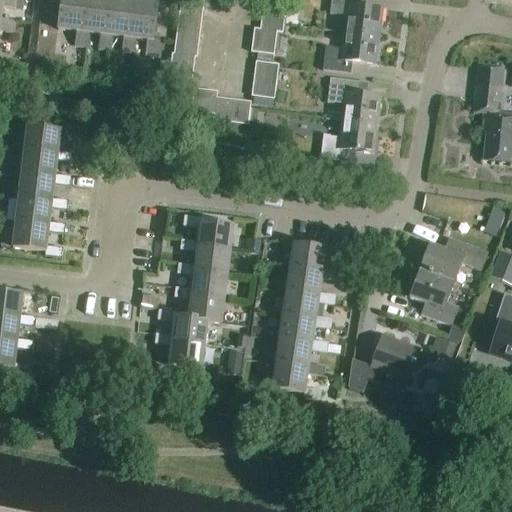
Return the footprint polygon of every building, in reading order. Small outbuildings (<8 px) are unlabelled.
[(0,4),(0,16),(1,11),(16,13),(17,0),(2,0),(1,5),(0,4)] [(86,0),(61,0),(57,32),(77,34),(75,50),(86,51),(88,36),(82,35),(86,0)] [(110,2),(92,0),(86,0),(82,35),(88,36),(100,37),(98,52),(110,54),(112,39),(105,38),(110,2)] [(180,0),(179,12),(202,15),(203,3),(182,0),(180,0)] [(301,0),(299,0),(288,0),(288,10),(300,11),(301,0)] [(378,39),(382,11),(358,8),(359,0),(330,0),(328,17),(336,18),(336,17),(344,18),(342,35),(378,39)] [(133,5),(110,2),(105,38),(112,39),(123,40),(122,55),(134,57),(136,42),(129,41),(133,5)] [(157,8),(133,5),(129,41),(136,42),(147,43),(145,58),(157,60),(159,42),(153,42),(157,8)] [(262,10),(261,21),(283,24),(285,12),(262,10)] [(179,12),(177,23),(200,26),(202,15),(179,12)] [(261,21),(259,32),(275,35),(282,36),(283,24),(261,21)] [(0,34),(13,36),(14,25),(0,22),(0,34)] [(200,26),(177,23),(176,34),(199,37),(200,26)] [(275,35),(259,32),(253,32),(252,43),(274,46),(275,35)] [(199,37),(176,34),(174,46),(198,49),(199,37)] [(378,39),(342,35),(340,52),(331,51),(331,50),(324,49),(321,74),(349,78),(351,65),(375,68),(378,39)] [(274,46),(252,43),(250,55),(257,55),(256,61),(272,63),(274,46)] [(198,49),(174,46),(173,57),(196,60),(198,49)] [(171,57),(169,68),(193,71),(194,60),(196,61),(196,60),(173,57),(171,57)] [(253,77),(276,79),(277,68),(255,65),(253,77)] [(511,118),(498,117),(503,69),(478,67),(472,115),(482,116),(480,138),(485,138),(482,163),(511,167),(511,158),(511,118)] [(193,71),(169,68),(168,80),(191,83),(193,71)] [(253,77),(252,88),(274,90),(276,79),(253,77)] [(367,86),(329,81),(326,106),(334,107),(334,106),(342,107),(340,124),(376,128),(379,100),(366,98),(367,86)] [(274,90),(252,88),(250,99),(273,102),(274,90)] [(247,128),(247,125),(250,105),(215,101),(216,95),(193,92),(190,115),(213,118),(212,124),(247,128)] [(376,128),(340,124),(338,140),(330,139),(330,138),(323,137),(319,162),(348,166),(350,154),(372,156),(376,128)] [(57,154),(60,134),(27,130),(23,156),(57,160),(56,164),(72,166),(74,156),(57,154)] [(21,179),(54,183),(53,188),(69,190),(71,180),(55,178),(56,164),(57,160),(23,156),(21,179)] [(67,214),(68,204),(52,202),(53,188),(54,183),(21,179),(18,203),(51,207),(51,212),(67,214)] [(51,207),(18,203),(15,227),(48,231),(48,236),(64,238),(65,228),(49,226),(51,212),(51,207)] [(197,245),(197,248),(230,253),(233,230),(199,226),(200,221),(184,219),(183,229),(199,231),(197,245)] [(48,231),(15,227),(12,251),(45,255),(44,259),(61,261),(62,251),(46,249),(48,236),(48,231)] [(258,257),(260,244),(247,242),(246,255),(258,257)] [(429,247),(419,274),(453,287),(460,267),(481,275),(487,256),(448,242),(444,252),(429,247)] [(193,273),(227,277),(230,253),(197,248),(197,245),(181,243),(180,253),(196,255),(194,268),(193,273)] [(325,252),(292,247),(288,273),(322,278),(321,282),(337,284),(338,275),(322,272),(325,252)] [(489,280),(511,288),(511,258),(500,254),(489,280)] [(224,302),(227,277),(193,273),(194,268),(178,267),(177,277),(193,279),(191,293),(190,298),(224,302)] [(322,278),(288,273),(285,297),(318,302),(317,306),(333,308),(335,298),(319,296),(321,282),(322,278)] [(411,281),(404,300),(424,307),(420,318),(450,329),(457,310),(446,306),(453,287),(419,274),(416,283),(411,281)] [(349,276),(338,275),(337,284),(348,286),(349,276)] [(188,321),(187,322),(207,325),(221,327),(224,302),(190,298),(191,293),(175,291),(174,301),(190,303),(188,321)] [(19,318),(22,298),(0,295),(0,321),(19,324),(18,328),(34,330),(36,320),(19,318)] [(318,302),(285,297),(281,320),(315,325),(314,329),(330,332),(331,322),(315,320),(317,306),(318,302)] [(501,326),(490,356),(510,363),(510,364),(511,364),(511,300),(504,297),(495,324),(501,326)] [(187,322),(188,321),(175,320),(176,316),(158,314),(157,324),(173,326),(172,339),(171,344),(204,348),(207,325),(187,322)] [(315,325),(281,320),(278,344),(311,349),(310,353),(326,355),(328,347),(328,346),(312,343),(314,329),(315,325)] [(19,324),(0,321),(0,345),(16,348),(16,352),(32,354),(33,344),(17,342),(18,328),(19,324)] [(171,344),(172,339),(155,337),(154,347),(170,349),(168,370),(201,374),(204,348),(171,344)] [(419,353),(381,339),(370,370),(351,363),(347,391),(362,397),(367,384),(378,388),(382,376),(408,385),(419,353)] [(451,363),(456,348),(441,343),(435,358),(451,363)] [(311,349),(278,344),(275,368),(308,372),(307,376),(323,379),(324,369),(308,367),(310,353),(311,349)] [(16,348),(0,345),(0,369),(13,371),(13,376),(29,378),(30,368),(14,366),(16,352),(16,348)] [(328,347),(326,355),(339,357),(340,349),(328,347)] [(275,368),(271,392),(304,396),(303,400),(319,403),(321,393),(305,391),(307,376),(308,372),(275,368)]
